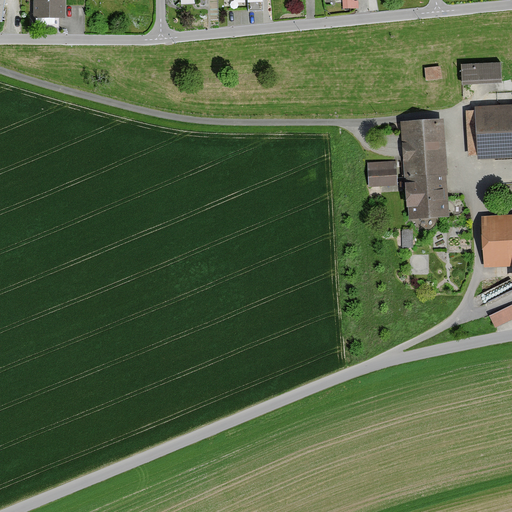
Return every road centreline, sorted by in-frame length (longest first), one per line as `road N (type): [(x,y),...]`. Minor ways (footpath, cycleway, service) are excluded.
road 1 (residential): [(0,63),(190,120),(355,123),(453,115)]
road 2 (tertiary): [(32,511),(343,379)]
road 3 (residential): [(159,38),(435,12)]
road 4 (residential): [(466,182),(480,263),(464,314),(343,379)]
road 5 (tertiary): [(343,379),(511,335)]
road 6 (residential): [(0,39),(159,38)]
